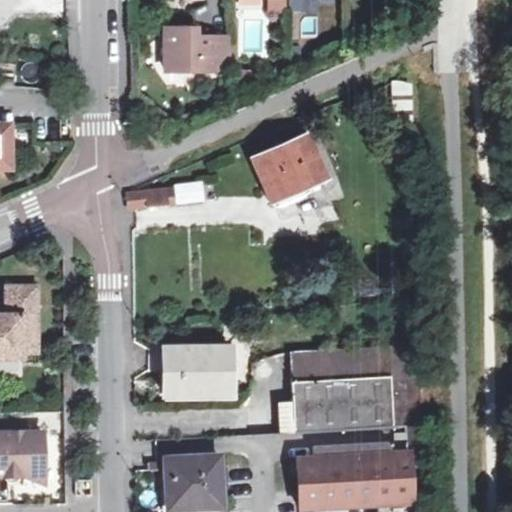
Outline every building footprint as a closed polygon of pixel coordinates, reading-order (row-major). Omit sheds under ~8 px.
[(198,0),(193,6),(186,6),(186,23),(159,24),(160,68),(212,68),(223,61),(223,2),(219,0),(198,0)] [(397,122),(414,122),(413,84),(395,82),(397,122)] [(255,157),(273,198),(307,183),(326,174),(308,133),(255,157)] [(176,186),(177,202),(205,198),(203,180),(176,183),(176,186)] [(129,208),(136,207),(177,202),(176,186),(128,192),(129,208)] [(8,314),(0,314),(0,358),(25,359),(26,351),(39,351),(39,285),(8,285),(8,314)] [(400,347),(416,346),(415,297),(400,298),(400,347)] [(292,351),(296,432),(389,427),(406,426),(424,425),(423,376),(392,377),(390,345),(292,351)] [(166,395),(200,395),(200,391),(231,391),(231,347),(165,348),(166,395)] [(312,447),(313,458),(408,453),(406,426),(389,427),(390,443),(312,447)] [(0,475),(23,475),(46,484),(44,434),(0,434),(0,475)] [(313,458),(297,459),(299,509),(413,503),(410,453),(408,453),(313,458)] [(168,508),(221,506),(218,456),(166,459),(168,508)] [(91,480),(88,480),(77,480),(77,497),(93,497),(91,480)]
